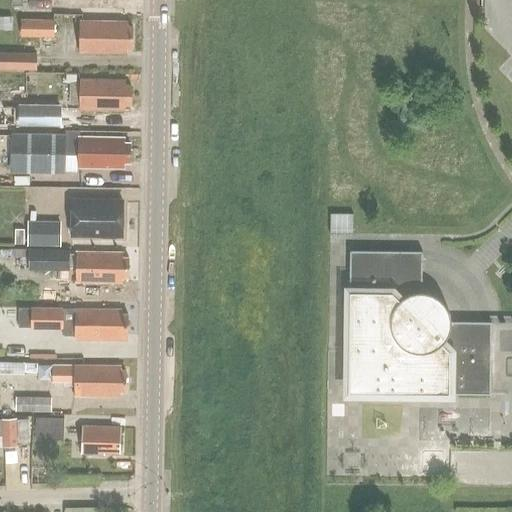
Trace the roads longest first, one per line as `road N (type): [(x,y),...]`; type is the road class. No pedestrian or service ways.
road 1 (secondary): [(150,496),(160,0)]
road 2 (residential): [(150,496),(0,500)]
